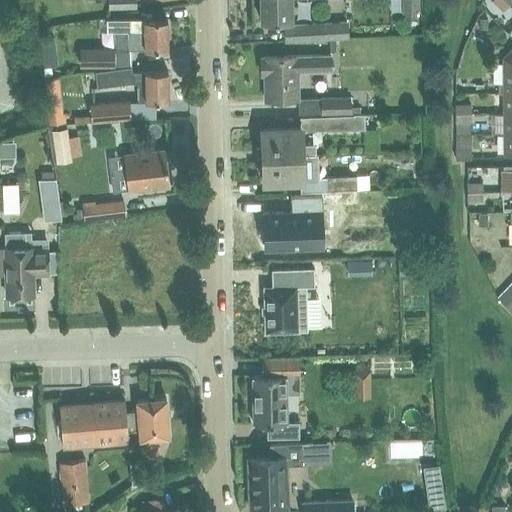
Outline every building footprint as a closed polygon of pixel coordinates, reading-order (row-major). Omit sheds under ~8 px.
[(259,0),(260,20),(292,19),(291,0),(259,0)] [(419,0),(403,0),(403,13),(420,13),(419,0)] [(494,0),(503,9),(508,4),(504,0),(494,0)] [(478,27),(488,28),(489,18),(479,17),(478,27)] [(130,19),(107,19),(107,31),(128,31),(128,49),(145,49),(147,49),(167,49),(167,19),(147,19),(130,19)] [(347,38),(347,22),(283,26),(284,42),(329,39),(335,39),(347,38)] [(511,45),(505,53),(505,82),(499,82),(499,93),(505,93),(505,92),(511,91),(511,45)] [(114,47),(80,48),(80,67),(115,67),(114,47)] [(55,53),(41,55),(43,66),(56,64),(55,53)] [(265,55),(265,56),(261,56),(261,74),(265,73),(265,99),(298,99),(297,70),(331,70),(331,54),(265,55)] [(132,71),(131,66),(95,70),(97,86),(131,82),(138,82),(138,101),(148,101),(168,101),(168,71),(132,71)] [(16,96),(0,101),(0,114),(20,108),(16,96)] [(322,113),(350,112),(360,112),(360,106),(350,107),(350,97),(322,97),(322,113)] [(130,100),(90,103),(91,122),(92,121),(121,119),(131,118),(130,100)] [(471,104),(455,104),(455,112),(471,112),(471,104)] [(62,113),(48,114),(49,120),(49,124),(66,122),(66,117),(65,112),(62,113)] [(471,112),(455,112),(455,121),(471,121),(471,112)] [(364,114),(324,116),(325,129),(325,130),(355,129),(365,128),(364,114)] [(53,136),(57,162),(72,160),(67,127),(52,129),(53,136)] [(302,155),(315,154),(314,143),(301,144),(300,127),(262,128),(263,155),(302,154),(302,155)] [(471,158),(471,147),(471,134),(456,134),(455,147),(456,158),(471,158)] [(164,148),(144,151),(124,153),(129,191),(169,185),(164,148)] [(315,164),(315,154),(302,155),(302,154),(263,155),(264,182),(302,181),(302,165),(315,164)] [(26,204),(26,174),(9,175),(9,204),(26,204)] [(326,176),(327,191),(357,189),(356,175),(326,176)] [(55,178),(40,178),(42,194),(57,192),(55,178)] [(466,183),(466,191),(482,191),(482,183),(466,183)] [(482,199),(482,191),(466,191),(466,199),(482,199)] [(321,247),(320,196),(292,196),(292,212),(264,213),(264,248),(321,247)] [(84,221),(122,216),(120,200),(93,204),(93,201),(81,203),(84,221)] [(478,212),(478,225),(487,225),(487,212),(478,212)] [(0,275),(6,275),(7,295),(34,294),(33,274),(48,274),(48,254),(47,248),(25,248),(25,231),(5,232),(5,247),(0,246),(0,275)] [(360,259),(360,273),(372,272),(371,259),(360,259)] [(415,262),(399,263),(400,277),(416,276),(415,262)] [(272,286),(264,286),(266,331),(308,330),(308,326),(320,325),(319,297),(307,298),(306,285),(314,285),(314,267),(272,268),(272,286)] [(252,375),(252,423),(266,423),(266,437),(298,437),(298,422),(286,422),(286,375),(252,375)] [(128,431),(139,430),(140,437),(169,435),(166,397),(137,399),(138,410),(126,410),(128,431)] [(128,440),(128,431),(126,410),(125,399),(59,405),(63,446),(128,440)] [(286,462),(302,461),(302,441),(269,443),(270,456),(248,457),(250,509),(288,507),(286,462)] [(350,445),(349,459),(368,460),(369,446),(350,445)] [(63,505),(88,503),(85,460),(60,462),(63,505)] [(505,475),(509,466),(500,462),(496,471),(505,475)] [(443,488),(428,490),(430,511),(445,511),(446,511),(443,488)] [(353,511),(353,499),(304,501),(304,511),(353,511)]
